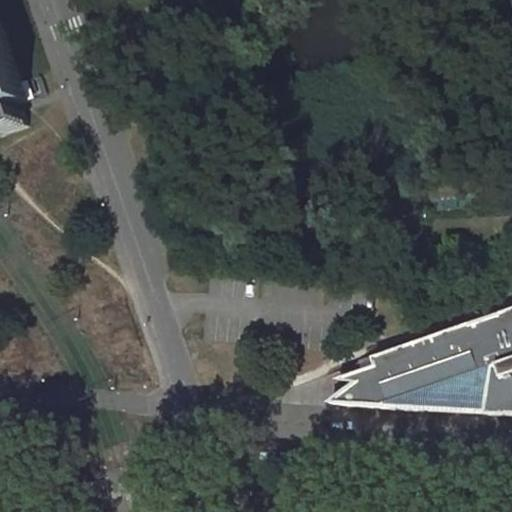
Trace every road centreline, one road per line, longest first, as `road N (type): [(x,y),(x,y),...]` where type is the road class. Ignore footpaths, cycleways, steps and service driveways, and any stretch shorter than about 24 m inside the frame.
road 1 (residential): [(193,410),(56,0)]
road 2 (residential): [(511,452),(251,444),(201,429),(193,410)]
road 3 (residential): [(193,410),(0,398)]
